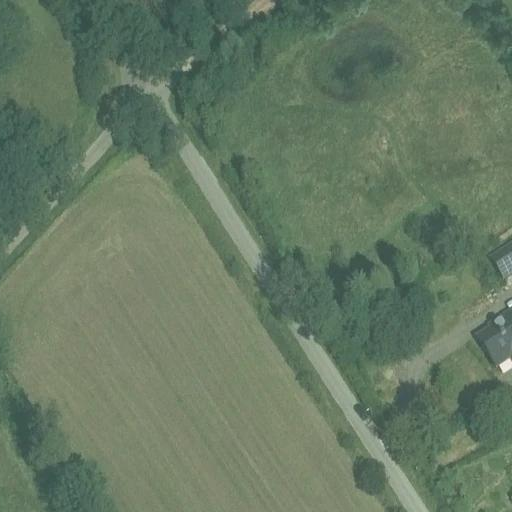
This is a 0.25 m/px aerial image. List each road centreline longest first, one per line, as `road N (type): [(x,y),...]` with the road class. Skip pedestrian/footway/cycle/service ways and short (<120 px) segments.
road 1 (unclassified): [(419,511),(148,87)]
road 2 (unclassified): [(0,248),(148,87)]
road 3 (residential): [(257,0),(148,87)]
